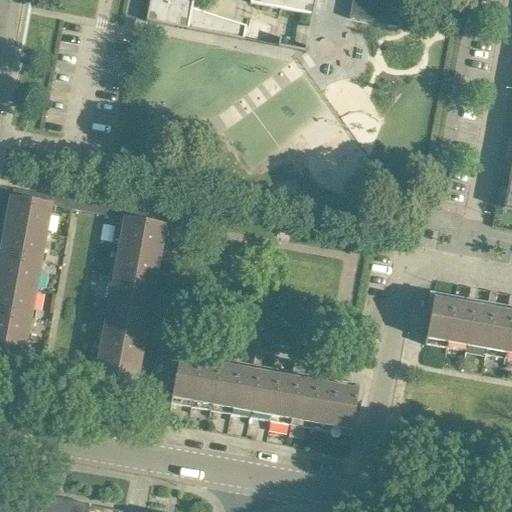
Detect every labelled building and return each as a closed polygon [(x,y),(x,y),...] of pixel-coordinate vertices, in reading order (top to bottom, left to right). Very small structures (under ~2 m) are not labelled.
[(149,0),(146,22),(198,32),(220,36),(243,41),(246,28),(191,10),(193,0),(251,0),(250,4),(313,16),(315,0),(149,0)] [(352,0),(349,20),(397,29),(402,0),(352,0)] [(511,211),(511,186),(508,186),(503,210),(511,211)] [(79,212),(87,213),(89,204),(13,190),(12,197),(11,199),(10,199),(5,223),(7,223),(5,232),(4,232),(0,251),(0,254),(37,261),(38,254),(42,255),(50,215),(46,214),(47,206),(56,208),(56,207),(72,210),(79,212)] [(89,204),(87,213),(96,215),(102,216),(119,219),(119,220),(128,221),(126,229),(122,229),(115,268),(119,269),(118,276),(155,283),(159,261),(158,260),(159,251),(161,252),(165,227),(164,227),(165,218),(89,204)] [(37,262),(37,261),(0,254),(0,312),(34,319),(36,313),(32,312),(39,272),(35,271),(37,263),(45,265),(45,264),(37,262)] [(108,326),(107,333),(145,340),(149,317),(147,317),(149,308),(150,308),(155,283),(118,276),(117,277),(109,276),(117,278),(116,286),(112,285),(104,325),(108,326)] [(470,289),(468,301),(475,303),(477,291),(470,289)] [(489,293),(487,305),(494,306),(496,294),(489,293)] [(511,314),(454,304),(433,300),(425,346),(445,350),(511,362),(511,314)] [(34,320),(34,319),(0,312),(0,373),(24,378),(25,377),(16,376),(17,368),(22,368),(29,329),(25,328),(26,320),(35,321),(34,320)] [(145,340),(107,333),(107,334),(98,332),(98,333),(107,335),(105,343),(101,342),(94,382),(98,382),(96,390),(88,389),(88,390),(134,398),(138,374),(137,374),(138,365),(140,365),(145,340)] [(193,357),(200,358),(202,347),(195,345),(193,357)] [(213,361),(220,362),(222,350),(215,349),(213,361)] [(233,364),(240,366),(242,354),(235,352),(233,364)] [(253,368),(260,369),(262,357),(255,356),(253,368)] [(178,359),(170,406),(349,438),(358,392),(178,359)] [(272,372),(279,373),(281,361),(274,360),(272,372)] [(292,375),(299,376),(301,364),(294,363),(292,375)] [(312,378),(312,379),(319,380),(319,379),(321,368),(314,367),(312,378)] [(331,382),(338,383),(340,372),(333,370),(331,382)] [(89,506),(23,494),(19,511),(88,511),(89,507),(89,506)]
